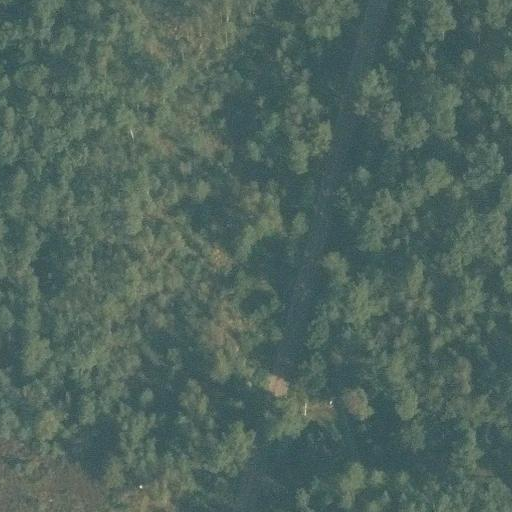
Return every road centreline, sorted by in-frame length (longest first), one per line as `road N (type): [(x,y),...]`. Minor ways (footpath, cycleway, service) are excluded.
road 1 (track): [(272,410),(372,0)]
road 2 (track): [(511,489),(365,494)]
